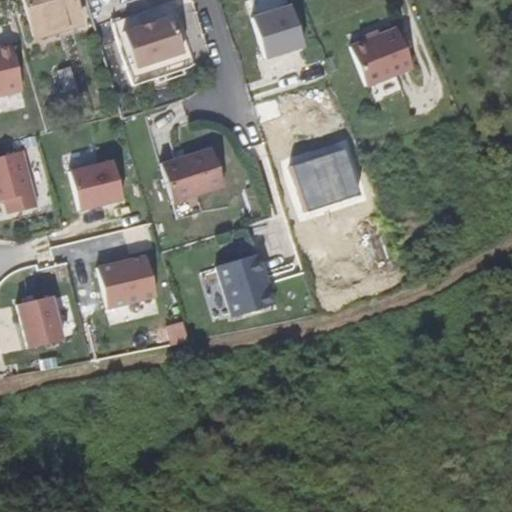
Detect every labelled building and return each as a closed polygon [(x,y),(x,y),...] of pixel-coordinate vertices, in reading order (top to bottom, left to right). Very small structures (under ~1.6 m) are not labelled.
[(81,22),(73,0),(21,0),(33,37),(81,22)] [(181,50),(170,13),(123,27),(134,64),(181,50)] [(357,43),(340,49),(354,88),(400,73),(386,33),(370,39),(357,43)] [(368,34),(355,38),(357,43),(370,39),(368,34)] [(0,96),(23,91),(12,45),(0,48),(0,96)] [(223,186),(212,147),(160,161),(172,201),(223,186)] [(9,216),(38,209),(25,154),(0,159),(0,203),(5,202),(9,216)] [(123,200),(113,161),(70,172),(79,211),(123,200)] [(246,258),(202,271),(217,322),(261,309),(246,258)] [(27,349),(62,342),(53,298),(18,305),(27,349)]
